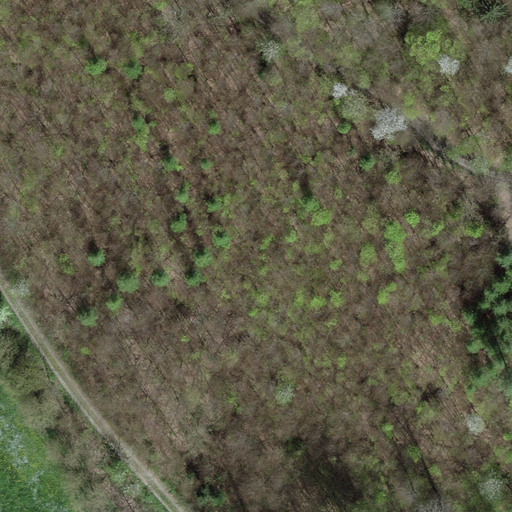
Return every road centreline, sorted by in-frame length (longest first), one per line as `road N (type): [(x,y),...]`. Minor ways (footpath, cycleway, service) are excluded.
road 1 (track): [(240,0),(458,157),(511,177)]
road 2 (track): [(0,288),(49,366),(169,511)]
